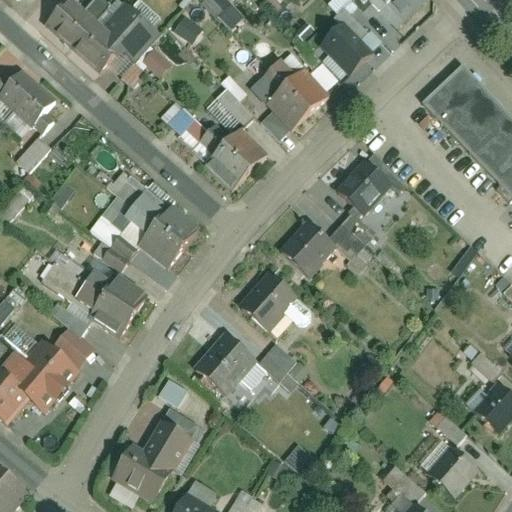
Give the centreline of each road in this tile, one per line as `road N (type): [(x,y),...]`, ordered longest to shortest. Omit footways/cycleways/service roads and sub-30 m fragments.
road 1 (residential): [(244,228),(0,16)]
road 2 (residential): [(472,0),(244,228)]
road 3 (residential): [(244,228),(126,378),(69,490)]
